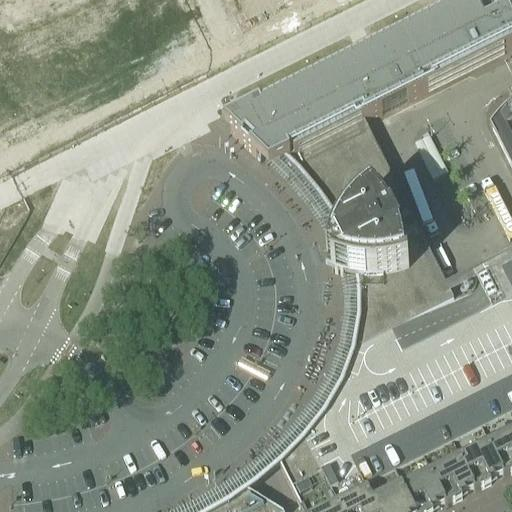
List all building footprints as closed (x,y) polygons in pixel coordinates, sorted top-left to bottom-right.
[(138,41),(121,50),(138,84),(155,76),(197,55),(180,20),(170,0),(148,0),(129,10),(124,12),(138,41)] [(123,0),(129,10),(148,0),(123,0)] [(236,125),(224,131),(230,137),(246,152),(256,162),(257,161),(260,164),(259,165),(261,166),(262,167),(269,174),(271,174),(278,170),(287,165),(364,126),(364,127),(511,52),(511,0),(483,0),(368,58),(349,68),(236,125)] [(240,0),(254,26),(306,0),(240,0)] [(49,86),(25,98),(43,132),(67,120),(49,86)] [(0,110),(0,153),(8,150),(26,141),(43,132),(25,98),(8,106),(0,110)] [(491,123),(489,127),(493,133),(505,127),(504,126),(510,123),(504,109),(501,112),(499,114),(496,117),(494,120),(491,123)] [(286,466),(280,471),(300,511),(325,511),(335,507),(364,493),(393,478),(401,493),(430,479),(459,464),(488,450),(511,437),(511,255),(445,289),(419,237),(402,245),(392,225),(409,217),(364,127),(364,126),(287,165),(290,169),(297,176),(299,177),(299,178),(305,184),(315,196),(320,202),(321,203),(326,210),(327,212),(332,219),(332,220),(333,221),(340,233),(338,236),(336,240),(334,243),(332,247),(331,251),(331,252),(330,252),(330,253),(329,256),(328,259),(328,260),(327,262),(326,265),(327,266),(326,271),(331,274),(334,276),(337,277),(343,279),(348,280),(351,281),(354,282),(357,282),(360,300),(360,301),(360,302),(360,311),(360,313),(360,323),(360,324),(360,325),(358,335),(356,347),(354,357),(354,358),(354,359),(350,368),(346,380),(343,389),(342,390),(342,391),(336,402),(330,411),(326,419),(325,420),(324,421),(319,427),(311,438),(305,445),(304,446),(304,447),(297,453),(286,466)] [(505,127),(493,133),(496,140),(509,134),(505,127)] [(509,134),(496,140),(499,147),(511,141),(509,134)] [(511,140),(511,141),(499,147),(503,154),(511,149),(511,140)] [(511,149),(503,154),(506,160),(511,157),(511,149)] [(511,437),(488,450),(502,478),(501,478),(503,481),(511,476),(511,437)] [(488,450),(459,464),(473,492),(472,492),(474,496),(490,487),(489,484),(501,478),(502,478),(488,450)] [(459,464),(430,479),(444,507),(443,507),(445,510),(461,502),(460,499),(472,492),(473,492),(459,464)] [(393,478),(364,493),(373,511),(410,511),(401,493),(393,478)] [(430,479),(401,493),(410,511),(432,511),(443,507),(444,507),(430,479)] [(373,511),(364,493),(335,507),(337,511),(373,511)] [(270,511),(256,503),(247,498),(247,497),(244,499),(236,505),(229,510),(228,510),(227,511),(225,511),(270,511)]
